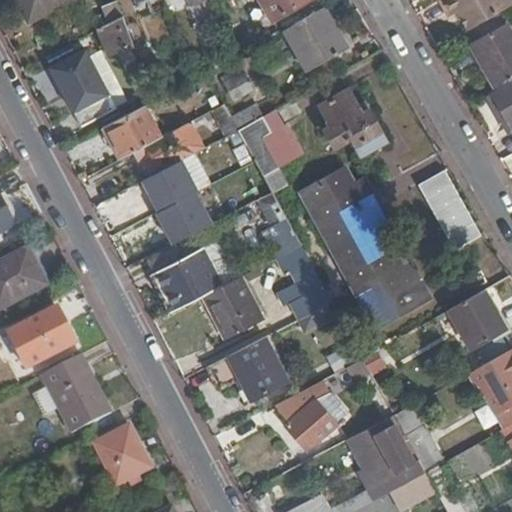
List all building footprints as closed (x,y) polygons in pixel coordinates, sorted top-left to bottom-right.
[(18,0),(30,22),(72,0),(18,0)] [(171,9),(166,0),(137,0),(138,0),(157,0),(162,12),(171,9)] [(192,0),(208,39),(223,33),(210,0),(192,0)] [(310,0),(264,0),(274,19),(310,0)] [(492,19),(511,7),(511,0),(445,0),(442,2),(452,18),(461,13),(471,32),(492,19)] [(125,18),(120,3),(106,10),(111,25),(125,18)] [(350,53),(326,10),(286,33),(310,75),(350,53)] [(110,57),(136,47),(125,18),(111,25),(100,31),(110,57)] [(501,34),(492,19),(471,32),(464,35),(473,51),(501,34)] [(473,51),(498,93),(511,84),(511,34),(509,30),(501,34),(473,51)] [(87,51),(51,70),(65,96),(70,94),(79,112),(110,96),(87,51)] [(254,91),(242,71),(225,80),(237,101),(254,91)] [(511,125),(511,87),(495,97),(511,125)] [(388,142),(371,112),(366,116),(353,93),(322,110),(333,130),(327,133),(336,149),(353,140),(362,157),(388,142)] [(74,114),(79,112),(70,94),(65,96),(74,114)] [(230,139),(242,133),(236,121),(227,106),(215,113),(230,139)] [(122,158),(161,137),(147,110),(107,130),(122,158)] [(236,121),(242,133),(260,123),(254,111),(236,121)] [(242,133),(275,194),(292,184),(282,166),(302,155),(278,113),(260,123),(242,133)] [(192,124),(176,133),(177,135),(151,148),(162,170),(205,148),(192,124)] [(259,204),(276,195),(275,194),(242,133),(230,139),(221,144),(230,160),(237,156),(252,182),(248,184),(259,204)] [(437,296),(377,189),(364,196),(356,182),(346,166),(302,192),(381,329),(437,296)] [(447,168),(416,181),(446,253),(478,240),(447,168)] [(103,197),(127,184),(120,172),(96,185),(103,197)] [(364,196),(377,189),(368,174),(356,182),(364,196)] [(162,227),(206,203),(198,188),(186,194),(179,181),(146,199),(162,227)] [(304,246),(276,195),(259,204),(277,238),(283,234),(293,252),(304,246)] [(0,236),(16,228),(0,199),(0,236)] [(327,289),(304,246),(293,252),(277,260),(285,274),(290,271),(296,283),(278,292),(286,307),(292,303),(294,307),(327,289)] [(205,250),(163,272),(160,277),(167,290),(160,293),(172,315),(205,298),(225,287),(205,250)] [(0,267),(0,311),(48,288),(30,253),(0,267)] [(267,322),(243,278),(225,287),(205,298),(228,342),(267,322)] [(335,305),(327,289),(294,307),(302,322),(330,308),(335,305)] [(508,332),(486,292),(452,311),(475,351),(508,332)] [(330,308),(302,322),(308,333),(336,319),(330,308)] [(28,370),(77,345),(58,309),(10,335),(28,370)] [(291,383),(269,339),(233,358),(252,395),(255,401),(291,383)] [(365,360),(357,345),(330,360),(338,375),(339,374),(365,360)] [(388,352),(375,359),(379,368),(393,361),(388,352)] [(511,353),(481,370),(488,382),(490,380),(511,418),(511,353)] [(42,377),(72,434),(113,413),(83,356),(42,377)] [(252,395),(233,358),(206,371),(218,394),(240,383),(248,398),(252,395)] [(357,383),(373,374),(365,360),(339,374),(348,392),(359,386),(357,383)] [(320,402),(288,429),(302,445),(307,441),(314,450),(342,427),(320,402)] [(385,424),(391,421),(397,418),(390,405),(378,412),(385,424)] [(406,487),(428,475),(421,462),(416,466),(391,421),(385,424),(351,442),(357,454),(368,448),(378,467),(392,460),(406,487)] [(129,427),(93,447),(115,489),(151,469),(129,427)] [(511,428),(508,430),(503,434),(509,446),(511,444),(511,428)] [(421,462),(428,475),(442,468),(447,465),(428,430),(409,440),(421,462)] [(442,468),(428,475),(435,487),(444,503),(457,496),(442,468)] [(435,487),(428,475),(406,487),(412,498),(435,487)] [(335,511),(326,494),(289,511),(335,511)]
